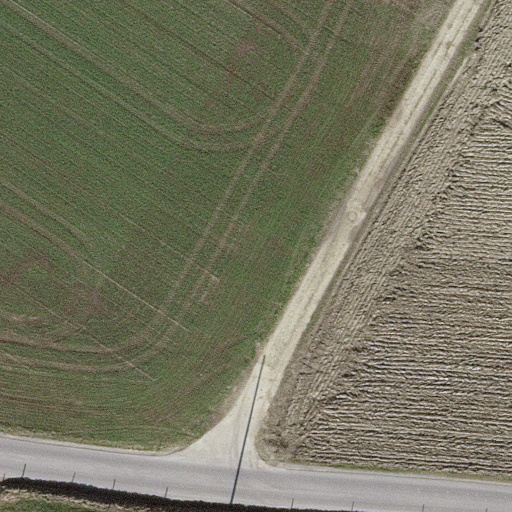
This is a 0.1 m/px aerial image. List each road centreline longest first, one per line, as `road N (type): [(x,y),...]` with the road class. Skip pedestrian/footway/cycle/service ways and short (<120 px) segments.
road 1 (track): [(239,484),(259,387),(474,0)]
road 2 (unclassified): [(511,508),(0,459)]
